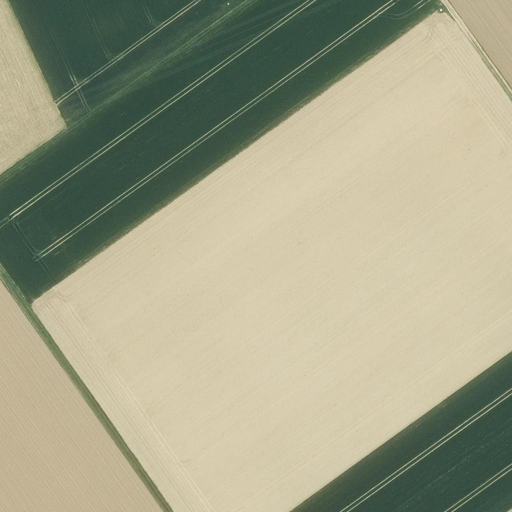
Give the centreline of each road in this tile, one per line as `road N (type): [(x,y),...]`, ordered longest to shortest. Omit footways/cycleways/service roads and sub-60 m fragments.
road 1 (track): [(253,0),(0,181)]
road 2 (track): [(166,511),(0,273)]
